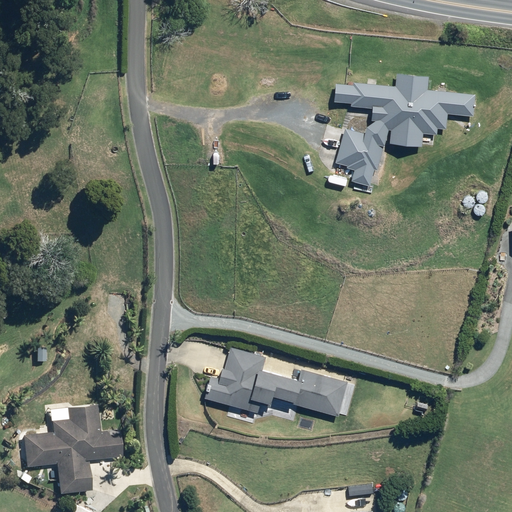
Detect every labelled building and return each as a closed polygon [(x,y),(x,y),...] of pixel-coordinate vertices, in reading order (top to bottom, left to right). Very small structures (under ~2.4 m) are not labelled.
[(354,84),(337,82),(334,100),(352,102),(351,105),(373,107),(372,119),(376,119),(367,125),(365,132),(345,127),(336,161),(348,164),(347,167),(355,169),(352,179),(377,187),(390,142),(423,145),(424,132),(438,133),(438,127),(447,128),(448,113),(474,115),(476,93),(428,89),(430,75),(397,72),(396,85),(354,81),(354,84)] [(329,175),(314,161),(307,168),(322,183),(329,175)] [(110,304),(124,304),(124,295),(110,295),(110,304)] [(267,356),(231,346),(225,367),(223,367),(221,377),(211,374),(205,397),(259,411),(262,399),(272,402),(274,397),(339,415),(349,380),(302,368),(301,371),(294,369),(293,375),(264,367),(267,356)] [(52,430),(22,434),(26,465),(55,462),(59,492),(91,488),(87,458),(121,455),(118,428),(100,430),(97,402),(49,407),(52,430)] [(348,486),(349,495),(373,492),(372,484),(348,486)] [(93,511),(94,511),(73,501),(68,510),(71,511),(93,511)]
